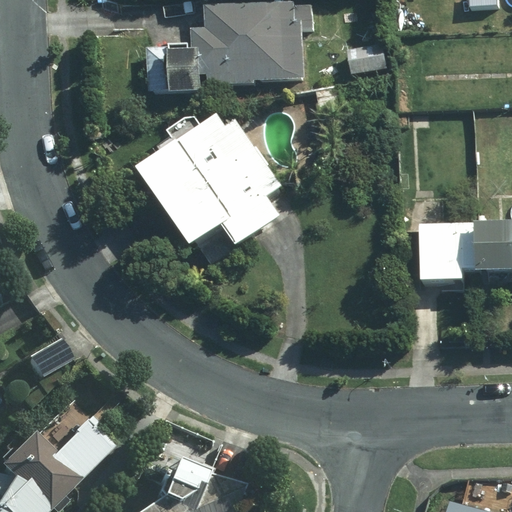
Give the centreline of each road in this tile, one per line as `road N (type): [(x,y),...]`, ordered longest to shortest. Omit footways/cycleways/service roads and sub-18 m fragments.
road 1 (residential): [(380,419),(259,401),(203,381),(136,336),(105,304),(72,263),(42,196),(22,114),(17,0)]
road 2 (residential): [(511,414),(380,419)]
